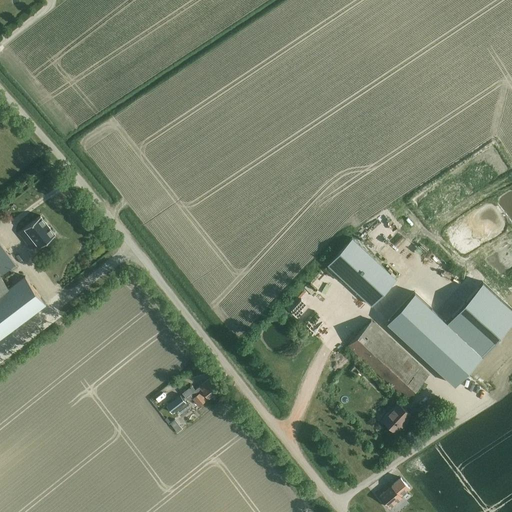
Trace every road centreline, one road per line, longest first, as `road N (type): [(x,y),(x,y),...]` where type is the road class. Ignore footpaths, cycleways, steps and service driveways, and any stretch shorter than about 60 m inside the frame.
road 1 (unclassified): [(341,511),(109,213),(0,89)]
road 2 (unknown): [(279,434),(335,325),(417,271)]
